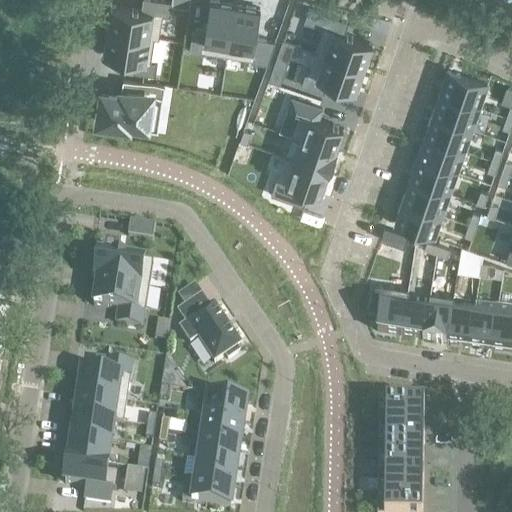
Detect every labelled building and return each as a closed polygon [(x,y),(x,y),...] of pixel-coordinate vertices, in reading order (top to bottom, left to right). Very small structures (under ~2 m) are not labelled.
[(111,5),(108,30),(159,38),(163,15),(171,16),(172,5),(173,2),(172,2),(161,0),(143,0),(142,10),(111,5)] [(193,28),(189,51),(203,54),(204,52),(227,56),(235,4),(211,0),(210,0),(206,30),(193,28)] [(235,4),(227,56),(251,59),(251,62),(268,64),(276,41),(255,38),(260,8),(235,4)] [(309,8),(304,21),(323,28),(315,51),(365,67),(373,44),(345,34),(349,22),(309,8)] [(108,30),(104,55),(134,59),(132,72),(156,75),(158,63),(151,61),(154,38),(159,39),(159,38),(108,30)] [(305,73),(301,85),(324,93),(328,81),(357,91),(365,67),(315,51),(307,73),(305,73)] [(448,71),(440,93),(480,107),(487,84),(448,71)] [(99,91),(97,106),(101,106),(98,120),(114,123),(114,126),(128,128),(129,122),(146,124),(150,100),(162,102),(165,85),(123,79),(121,94),(99,91)] [(440,93),(432,115),(472,128),(480,107),(440,93)] [(299,112),(292,135),(337,151),(337,150),(336,149),(344,128),(299,112)] [(432,115),(425,136),(465,150),(472,128),(432,115)] [(511,118),(507,117),(503,128),(510,131),(511,125),(511,118)] [(245,130),(241,142),(249,145),(253,133),(245,130)] [(284,155),(284,156),(329,172),(337,151),(292,135),(291,136),(300,139),(294,159),(284,155)] [(425,136),(418,158),(457,172),(465,150),(425,136)] [(495,148),(491,159),(499,162),(503,151),(495,148)] [(276,179),(271,194),(304,205),(309,190),(315,193),(321,194),(328,173),(329,173),(329,172),(284,156),(276,179)] [(418,158),(410,179),(450,193),(457,172),(418,158)] [(491,159),(487,171),(495,174),(499,162),(491,159)] [(511,162),(506,161),(502,172),(509,175),(511,167),(511,162)] [(502,172),(498,184),(506,186),(509,175),(502,172)] [(410,179),(403,201),(442,215),(450,193),(410,179)] [(481,191),(477,203),(484,205),(488,194),(481,191)] [(403,201),(395,223),(434,237),(442,215),(403,201)] [(491,204),(487,215),(494,218),(499,206),(491,204)] [(473,213),(469,224),(476,227),(480,215),(473,213)] [(131,222),(128,237),(153,241),(155,226),(131,222)] [(469,224),(465,236),(472,238),(476,227),(469,224)] [(386,227),(381,239),(404,247),(408,235),(386,227)] [(427,241),(425,249),(436,253),(439,245),(427,241)] [(439,245),(436,253),(448,257),(450,249),(439,245)] [(100,255),(96,279),(98,280),(150,288),(154,263),(100,255)] [(482,262),(480,274),(488,275),(490,263),(482,262)] [(98,280),(94,307),(119,311),(117,325),(142,328),(144,315),(146,315),(150,288),(98,280)] [(375,285),(369,319),(379,320),(377,333),(401,337),(408,290),(375,285)] [(408,290),(401,337),(422,340),(422,341),(423,341),(430,293),(429,293),(428,303),(407,300),(409,290),(408,290)] [(430,293),(423,341),(445,345),(453,297),(430,293)] [(186,307),(178,313),(186,324),(180,329),(191,344),(198,339),(215,363),(225,356),(228,360),(240,352),(237,348),(241,345),(214,305),(210,308),(202,296),(186,307)] [(453,297),(445,345),(446,345),(447,344),(468,347),(475,305),(453,302),(454,297),(453,297)] [(475,305),(468,347),(491,351),(498,304),(497,304),(495,313),(475,310),(476,305),(475,305)] [(511,306),(498,304),(491,351),(511,353),(511,306)] [(156,333),(155,341),(168,343),(170,336),(156,333)] [(82,371),(79,396),(127,403),(131,382),(131,378),(130,378),(132,365),(107,361),(105,374),(82,371)] [(174,374),(166,362),(162,388),(170,389),(173,390),(166,380),(174,374)] [(162,388),(160,400),(168,401),(170,389),(162,388)] [(199,394),(196,417),(200,418),(244,425),(248,402),(199,394)] [(79,396),(75,418),(115,424),(124,425),(127,403),(79,396)] [(379,403),(377,511),(422,511),(423,490),(424,490),(424,478),(423,478),(424,445),(424,433),(424,404),(379,403)] [(149,416),(147,428),(155,429),(157,417),(149,416)] [(75,418),(72,439),(111,445),(115,424),(75,418)] [(200,418),(197,438),(241,444),(244,425),(200,418)] [(162,421),(161,433),(169,434),(170,422),(162,421)] [(511,428),(505,427),(502,435),(511,438),(511,428)] [(147,428),(146,440),(154,441),(155,429),(147,428)] [(161,433),(159,445),(167,446),(169,434),(161,433)] [(193,437),(189,460),(194,461),(238,468),(241,444),(197,438),(193,437)] [(72,439),(69,460),(108,465),(111,445),(72,439)] [(143,459),(141,471),(149,472),(151,460),(143,459)] [(69,460),(65,484),(88,488),(85,501),(110,505),(112,491),(104,490),(108,465),(69,460)] [(194,461),(191,480),(235,487),(238,468),(194,461)] [(156,464),(154,476),(162,477),(164,465),(156,464)] [(154,476),(152,488),(160,489),(162,477),(154,476)] [(186,480),(182,503),(231,510),(235,487),(191,480),(186,480)] [(511,487),(499,486),(499,492),(498,500),(511,501),(511,487)]
